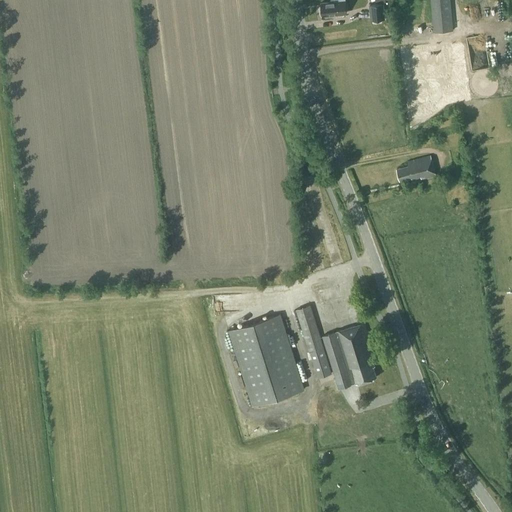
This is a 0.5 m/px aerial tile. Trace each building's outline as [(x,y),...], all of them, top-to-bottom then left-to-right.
[(340,13),(346,13),(345,1),(338,1),(336,1),(336,0),(331,0),(331,1),(321,2),(323,15),(332,15),(332,16),(337,15),(337,14),(340,14),(340,13)] [(453,29),(450,0),(431,0),(434,31),(453,29)] [(386,18),(384,3),(369,4),(371,20),(386,18)] [(421,178),(436,174),(431,155),(407,161),(408,165),(397,168),(400,180),(411,177),(412,178),(421,176),(421,178)] [(318,377),(332,373),(310,304),(297,309),(318,377)] [(305,389),(281,313),(229,330),(253,405),(305,389)] [(356,383),(377,377),(373,366),(375,366),(373,360),(376,359),(364,322),(323,335),(339,388),(356,382),(356,383)]
